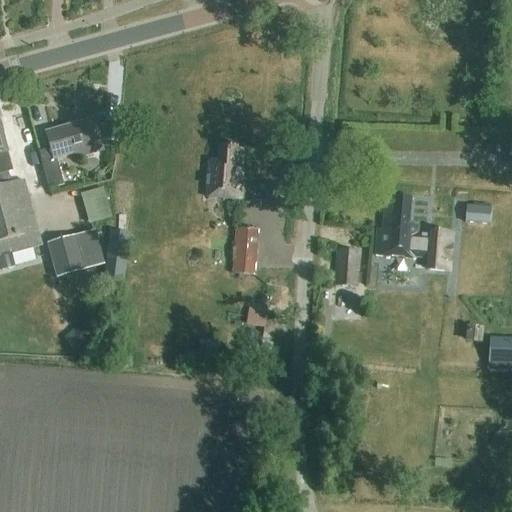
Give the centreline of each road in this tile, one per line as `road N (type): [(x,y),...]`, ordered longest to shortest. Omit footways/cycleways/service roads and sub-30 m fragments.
road 1 (unclassified): [(307,511),(293,434),(321,0)]
road 2 (tertiary): [(0,72),(263,0)]
